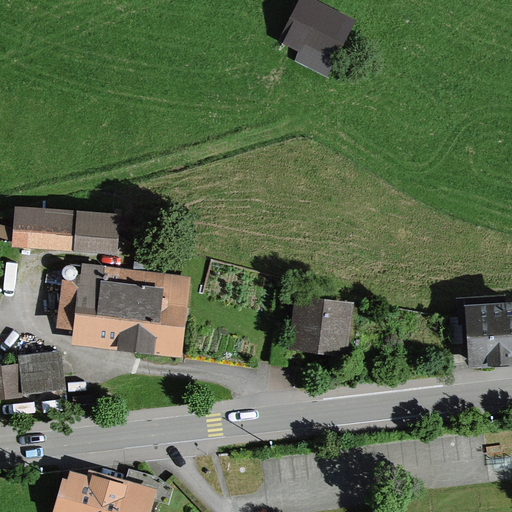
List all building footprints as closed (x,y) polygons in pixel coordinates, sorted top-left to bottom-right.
[(303,4),(287,37),(330,58),(346,26),(303,4)] [(11,245),(111,253),(114,217),(14,209),(11,245)] [(76,334),(172,345),(178,299),(183,300),(185,280),(169,279),(170,270),(136,266),(135,274),(82,268),(81,276),(71,281),(66,280),(61,323),(77,325),(76,334)] [(511,310),(504,311),(503,297),(469,300),(473,362),(511,359),(511,310)] [(301,319),(298,342),(300,342),(300,345),(316,347),(316,344),(338,347),(344,307),(297,301),(295,318),(301,319)] [(275,328),(270,363),(285,365),(290,330),(275,328)] [(58,358),(16,363),(16,365),(19,395),(21,410),(64,405),(58,358)] [(16,365),(0,366),(0,397),(19,395),(16,365)] [(51,511),(146,511),(151,497),(168,502),(172,488),(157,477),(130,469),(125,489),(93,480),(92,485),(78,481),(75,491),(57,486),(51,511)]
